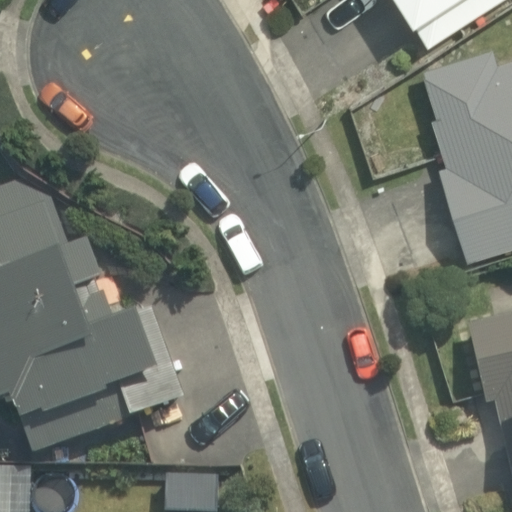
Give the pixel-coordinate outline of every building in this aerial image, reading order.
[(406,21),(422,45),(490,0),(385,0),(401,24),(406,21)] [(434,168),(461,260),(511,244),(511,57),(492,64),(488,49),(416,70),(431,118),(426,119),(440,166),(434,168)] [(0,404),(12,400),(32,453),(182,400),(149,306),(122,316),(112,290),(98,294),(94,281),(107,277),(94,240),(72,246),(56,204),(12,184),(0,188),(0,404)] [(511,310),(464,321),(482,405),(503,401),(511,450),(511,310)] [(0,467),(0,511),(27,511),(29,469),(0,467)]
